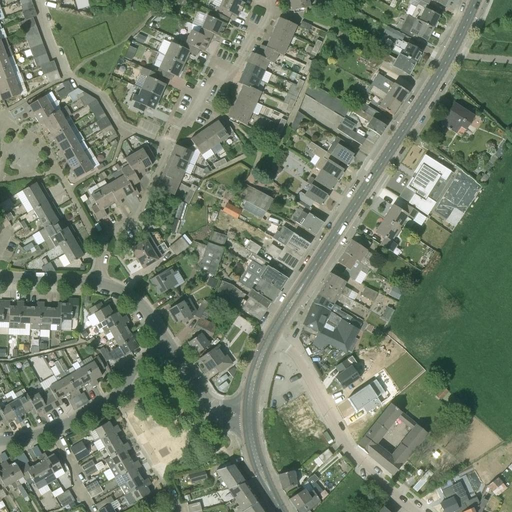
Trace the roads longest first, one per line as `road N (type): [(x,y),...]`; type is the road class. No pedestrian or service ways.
road 1 (tertiary): [(269,337),(430,88),(475,0)]
road 2 (residential): [(415,511),(347,449),(297,357),(269,337)]
road 3 (residential): [(167,146),(117,124),(102,98),(67,76),(38,0)]
road 4 (residential): [(0,439),(77,418),(115,395),(135,367),(168,344)]
road 5 (residential): [(167,146),(207,83),(233,73),(260,31),(268,0)]
road 6 (residential): [(101,248),(103,237),(134,220),(167,146)]
